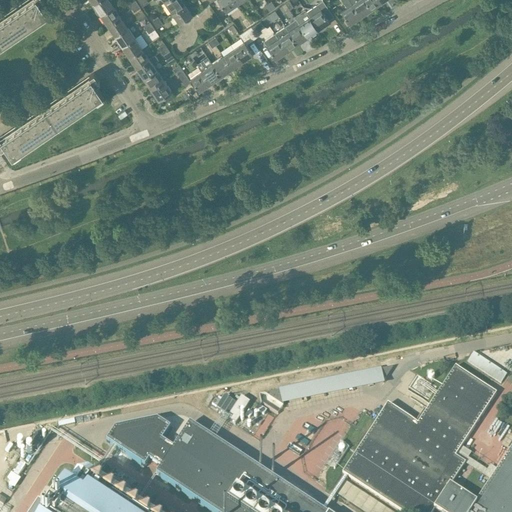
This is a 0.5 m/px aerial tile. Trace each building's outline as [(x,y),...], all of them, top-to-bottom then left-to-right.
[(41,3),(45,0),(44,0),(30,0),(0,20),(0,45),(48,14),(41,3)] [(97,0),(93,3),(101,14),(113,5),(109,0),(97,0)] [(185,3),(182,0),(166,0),(165,1),(172,12),(185,3)] [(218,0),(226,10),(236,3),(234,0),(218,0)] [(310,15),(319,28),(329,21),(329,20),(334,16),(323,0),(307,11),(310,15)] [(341,10),(349,23),(360,15),(349,0),(342,0),(347,6),(341,10)] [(349,0),(360,15),(371,8),(365,0),(349,0)] [(179,23),(192,14),(185,3),(172,12),(179,23)] [(121,16),(113,5),(101,14),(108,24),(121,16)] [(308,35),(319,28),(310,15),(299,23),(308,35)] [(115,35),(128,26),(121,16),(108,24),(115,35)] [(297,43),(308,35),(299,23),(296,18),(285,25),(297,43)] [(146,29),(153,25),(150,21),(144,25),(146,29)] [(275,32),(287,50),(297,43),(285,25),(275,32)] [(135,37),(128,26),(115,35),(122,45),(135,37)] [(251,26),(246,29),(253,39),(258,35),(251,26)] [(253,39),(246,29),(241,32),(248,42),(253,39)] [(275,32),(264,40),(276,57),(287,50),(275,32)] [(142,48),(135,37),(122,45),(130,56),(142,48)] [(253,53),(244,40),(233,48),(242,61),(253,53)] [(170,50),(167,46),(161,51),(164,54),(170,50)] [(137,67),(150,58),(142,48),(130,56),(137,67)] [(232,68),(242,61),(233,48),(223,55),(232,68)] [(150,58),(137,67),(145,77),(157,69),(153,63),(159,59),(155,54),(150,58)] [(221,75),(232,68),(223,55),(212,62),(221,75)] [(215,79),(216,80),(218,81),(221,79),(222,77),(221,75),(212,62),(201,69),(210,83),(215,79)] [(191,81),(182,68),(177,71),(186,84),(191,81)] [(164,80),(157,69),(145,77),(152,88),(164,80)] [(199,90),(210,83),(201,69),(190,77),(199,90)] [(100,81),(93,72),(86,77),(87,79),(4,136),(2,134),(0,135),(0,147),(1,149),(5,146),(12,156),(103,95),(96,84),(100,81)] [(172,91),(164,80),(152,88),(159,99),(172,91)] [(472,353),(467,363),(490,375),(495,366),(472,353)] [(511,511),(511,446),(475,503),(449,486),(464,464),(454,457),(495,395),(455,368),(417,425),(387,406),(342,474),(400,511),(432,511),(434,510),(435,510),(436,509),(440,511),(511,511)] [(393,368),(380,370),(383,383),(384,383),(393,368)] [(285,411),(385,390),(383,383),(380,370),(281,391),(284,406),(285,411)] [(281,391),(267,394),(268,397),(284,406),(281,391)] [(236,405),(224,397),(216,409),(228,417),(236,405)] [(160,469),(156,476),(210,511),(322,511),(189,425),(173,450),(161,442),(170,430),(156,421),(114,430),(106,443),(144,468),(148,462),(160,469)] [(48,434),(45,442),(47,443),(47,444),(55,447),(59,439),(48,434)] [(13,475),(18,478),(25,466),(21,463),(13,475)] [(110,478),(134,494),(139,486),(115,471),(110,478)] [(145,511),(88,475),(75,478),(52,511),(145,511)] [(38,502),(31,511),(46,511),(49,509),(38,502)]
